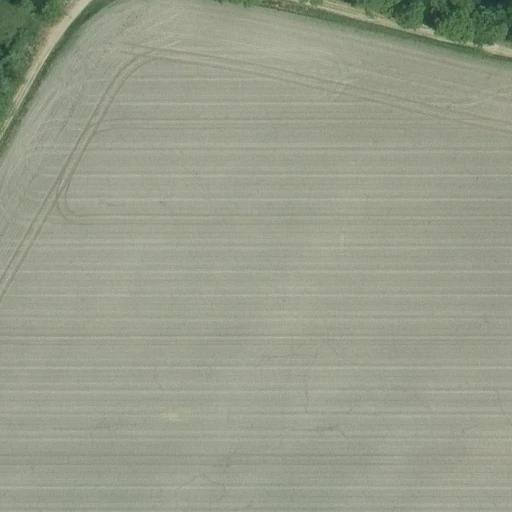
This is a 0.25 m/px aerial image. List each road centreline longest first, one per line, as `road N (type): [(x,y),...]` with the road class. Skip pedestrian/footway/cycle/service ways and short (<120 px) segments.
road 1 (track): [(511,48),(292,0)]
road 2 (track): [(83,0),(68,12),(0,133)]
